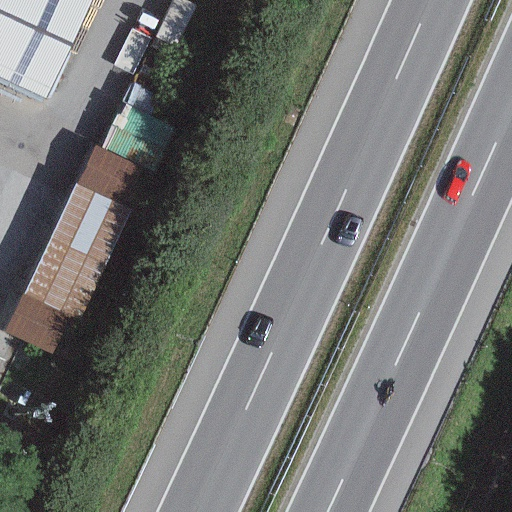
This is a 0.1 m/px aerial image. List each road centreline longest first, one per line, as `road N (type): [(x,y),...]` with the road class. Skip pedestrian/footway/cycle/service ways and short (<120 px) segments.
road 1 (motorway): [(428,0),(194,511)]
road 2 (motorway): [(323,511),(511,98)]
